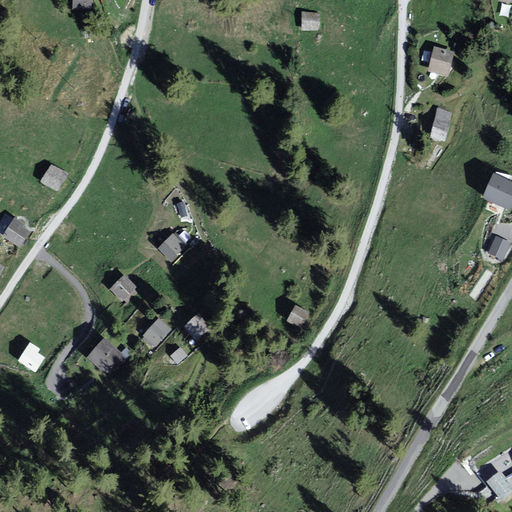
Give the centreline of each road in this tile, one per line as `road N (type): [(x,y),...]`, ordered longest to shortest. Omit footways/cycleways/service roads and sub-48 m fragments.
road 1 (unclassified): [(401,0),(394,138),(347,290),(309,355),(250,414)]
road 2 (unclassified): [(146,0),(132,67),(85,182),(0,301)]
road 3 (unclassified): [(377,511),(511,286)]
